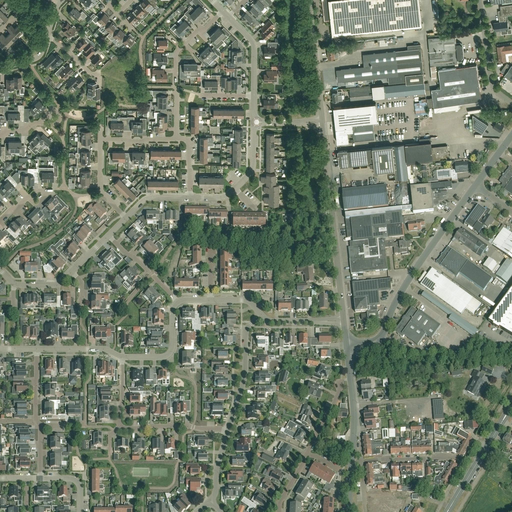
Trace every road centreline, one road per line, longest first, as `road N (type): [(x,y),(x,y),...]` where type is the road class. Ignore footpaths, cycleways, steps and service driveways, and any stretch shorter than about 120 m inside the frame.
road 1 (unclassified): [(346,348),(379,339),(409,278),(475,185)]
road 2 (unclassified): [(343,321),(322,123)]
road 3 (residential): [(278,511),(341,386)]
road 4 (residential): [(227,431),(244,380),(245,332),(261,314)]
road 5 (unclassified): [(322,123),(309,0)]
road 6 (tertiary): [(447,511),(511,406)]
